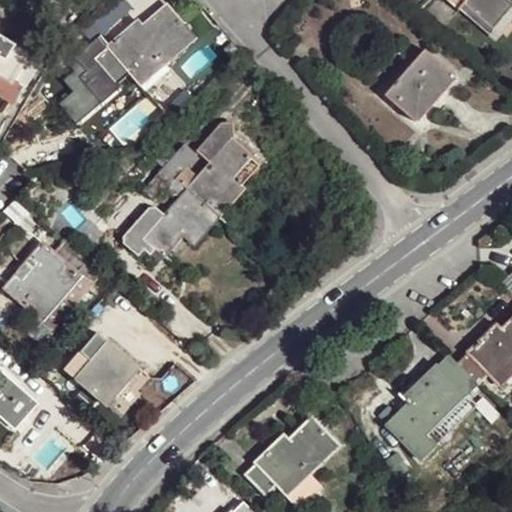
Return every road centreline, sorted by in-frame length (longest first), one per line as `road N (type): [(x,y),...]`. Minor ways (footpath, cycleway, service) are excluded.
road 1 (secondary): [(103,511),(222,392),(428,234)]
road 2 (residential): [(428,234),(255,36)]
